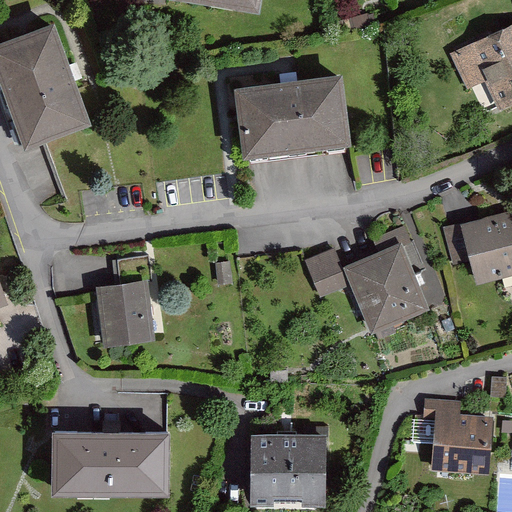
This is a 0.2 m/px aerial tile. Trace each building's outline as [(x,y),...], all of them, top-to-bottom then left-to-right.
[(3,41),(36,135),(94,114),(61,21),(3,41)] [(511,24),(477,40),(505,99),(511,95),(511,24)] [(353,74),(247,85),(254,147),(360,135),(353,74)] [(511,210),(464,222),(480,286),(511,278),(511,210)] [(414,237),(354,262),(382,330),(442,306),(414,237)] [(310,256),(326,292),(353,280),(337,244),(310,256)] [(0,265),(0,300),(11,297),(0,265)] [(153,279),(106,283),(111,340),(159,335),(153,279)] [(441,423),(440,465),(494,466),(495,424),(441,423)] [(175,425),(62,424),(62,481),(174,483),(175,425)] [(337,436),(263,434),(261,492),(335,494),(337,436)]
